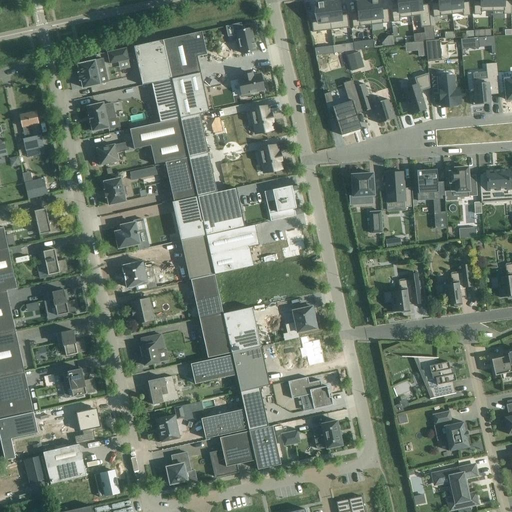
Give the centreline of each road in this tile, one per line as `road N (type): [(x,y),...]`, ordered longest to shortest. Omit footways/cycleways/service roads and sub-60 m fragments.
road 1 (residential): [(199,499),(148,510),(36,0)]
road 2 (residential): [(460,319),(505,511)]
road 3 (residential): [(345,336),(373,461),(321,473)]
road 4 (residential): [(308,160),(345,336)]
road 5 (residential): [(271,0),(308,160)]
road 6 (residential): [(388,148),(444,123),(511,117)]
road 7 (residential): [(321,473),(199,499)]
road 8 (residential): [(511,144),(388,148)]
